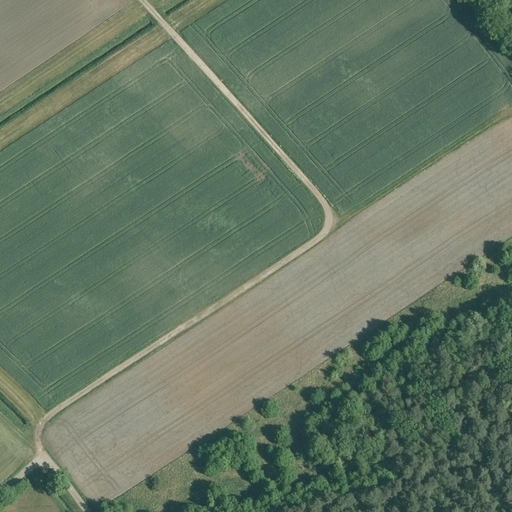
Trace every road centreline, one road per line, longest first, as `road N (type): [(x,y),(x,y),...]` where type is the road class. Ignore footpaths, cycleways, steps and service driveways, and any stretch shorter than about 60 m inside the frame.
road 1 (track): [(46,458),(26,429),(326,233),(330,216),(140,0)]
road 2 (unclassified): [(0,501),(46,458),(87,511)]
